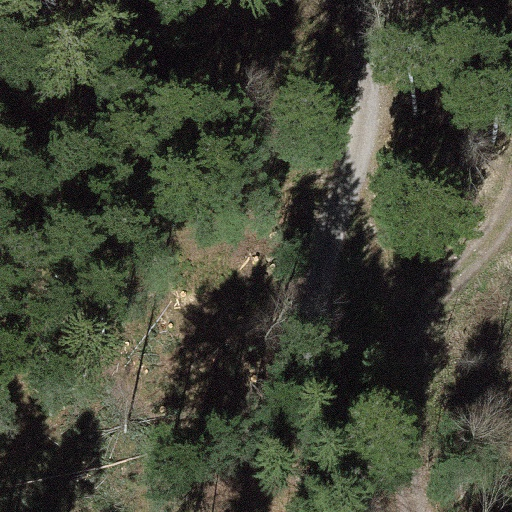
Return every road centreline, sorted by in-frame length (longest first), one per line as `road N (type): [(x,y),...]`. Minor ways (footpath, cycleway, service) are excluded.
road 1 (track): [(355,0),(343,256),(383,511)]
road 2 (track): [(428,511),(440,372),(511,206)]
